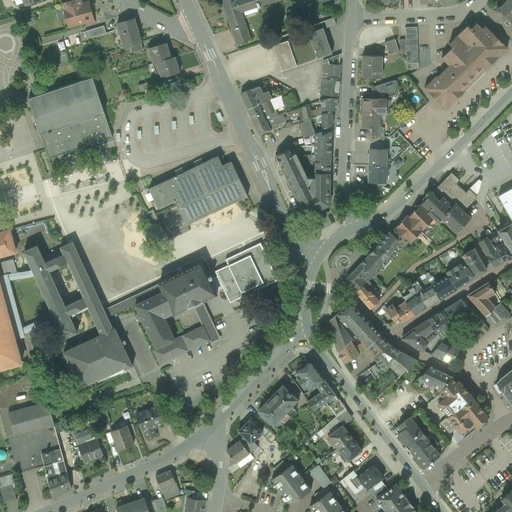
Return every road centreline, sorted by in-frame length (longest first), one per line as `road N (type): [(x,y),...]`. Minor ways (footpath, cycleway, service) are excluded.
road 1 (tertiary): [(309,333),(441,511)]
road 2 (residential): [(359,226),(342,174),(352,20)]
road 3 (residential): [(493,185),(470,234),(413,267),(371,314)]
road 4 (residential): [(209,428),(160,463),(56,511)]
road 5 (tertiary): [(319,257),(290,232),(243,134)]
road 6 (residential): [(0,196),(137,171)]
road 7 (residential): [(309,333),(209,428)]
road 8 (residential): [(484,0),(456,14),(352,20)]
road 9 (tertiary): [(451,150),(390,212),(359,226)]
